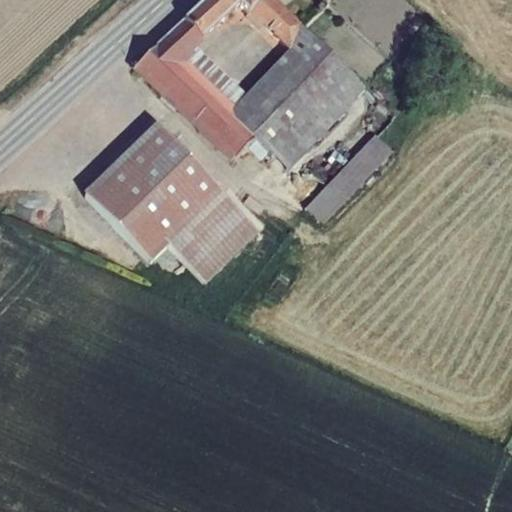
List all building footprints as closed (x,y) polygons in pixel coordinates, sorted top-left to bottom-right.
[(234,173),(256,153),(276,173),(287,185),(369,108),(267,0),(213,0),(173,39),(193,60),(244,13),(300,70),(285,70),(285,83),(235,130),(180,72),(161,51),(140,72),(212,150),(234,173)] [(409,75),(425,82),(432,66),(452,75),(467,41),(416,18),(401,52),(417,59),(409,75)] [(193,60),(173,39),(161,51),(180,72),(193,60)] [(257,242),(158,135),(83,203),(145,270),(178,239),(216,280),(257,242)] [(396,160),(379,141),(371,148),(305,210),(323,229),(396,160)]
